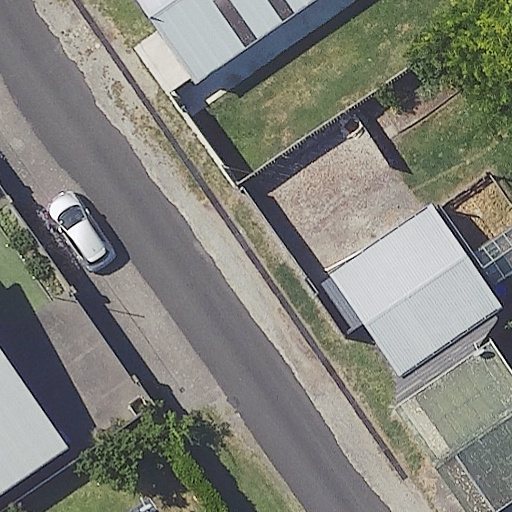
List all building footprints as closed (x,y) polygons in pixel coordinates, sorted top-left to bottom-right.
[(138,0),(201,88),(325,0),(138,0)] [(390,176),(353,125),(287,172),(324,223),(390,176)] [(509,310),(444,210),(337,280),(403,380),(509,310)] [(511,381),(486,348),(402,413),(478,511),(504,511),(511,506),(511,381)] [(0,502),(72,454),(0,349),(0,502)] [(170,511),(159,496),(136,511),(170,511)]
